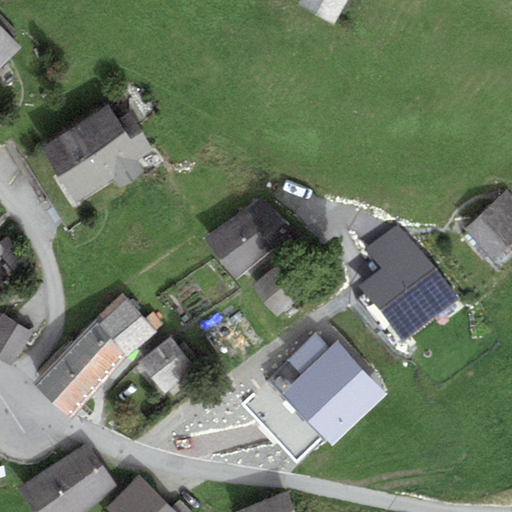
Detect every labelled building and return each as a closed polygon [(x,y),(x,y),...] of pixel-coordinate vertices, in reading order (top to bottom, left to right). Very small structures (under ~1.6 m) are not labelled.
[(335,0),(292,0),(290,4),(319,24),(335,0)] [(0,70),(22,49),(0,25),(0,70)] [(109,105),(43,148),(76,200),(112,177),(120,189),(145,173),(137,161),(143,157),(154,150),(130,113),(119,120),(109,105)] [(511,195),(508,191),(463,228),(489,260),(511,240),(511,195)] [(204,240),(236,280),(292,236),(259,195),(204,240)] [(459,300),(398,225),(366,251),(381,269),(359,287),(405,343),(459,300)] [(274,267),(251,284),(276,315),(298,297),(274,267)] [(92,324),(33,383),(67,417),(127,358),(156,333),(122,293),(92,324)] [(0,358),(12,366),(32,333),(2,314),(0,317),(0,358)] [(302,374),(330,347),(316,333),(288,359),(302,374)] [(138,362),(165,393),(197,365),(170,334),(138,362)] [(332,447),(387,395),(336,341),(330,347),(302,374),(281,393),(332,447)] [(34,511),(85,511),(118,487),(85,443),(20,493),(34,511)] [(175,511),(139,474),(105,507),(109,511),(175,511)] [(296,511),(288,492),(237,511),(296,511)]
